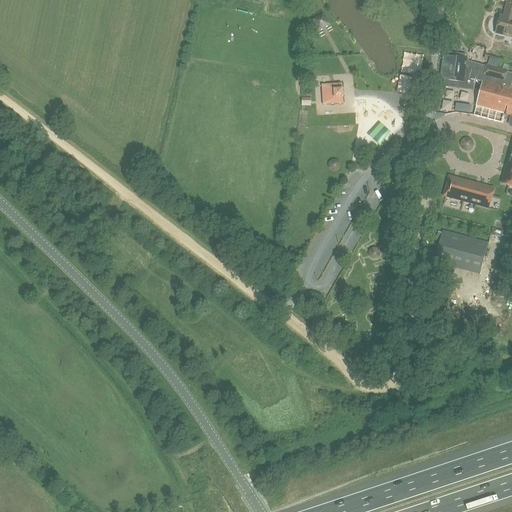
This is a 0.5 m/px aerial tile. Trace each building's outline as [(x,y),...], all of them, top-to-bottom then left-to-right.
[(511,0),(503,0),(507,1),(506,9),(511,10),(511,0)] [(511,10),(506,9),(504,16),(500,15),(495,33),(511,36),(511,10)] [(473,88),(476,81),(482,82),(476,107),(511,116),(511,88),(490,83),(491,79),(510,84),(511,77),(511,72),(508,72),(510,66),(504,64),(502,69),(498,68),(500,61),(494,59),(492,66),(487,65),(486,67),(468,62),(468,59),(465,59),(465,54),(448,52),(447,57),(443,56),(441,80),(460,82),(460,84),(473,88)] [(323,105),(343,104),(341,84),(322,86),(323,105)] [(311,102),(311,98),(302,98),(302,106),(311,106),(311,104),(311,102)] [(371,135),(384,146),(396,133),(383,121),(371,135)] [(511,146),(503,180),(503,183),(502,183),(511,185),(511,146)] [(481,185),(468,182),(450,177),(445,196),(463,201),(476,204),(489,208),(494,189),(481,185)] [(444,231),(437,261),(481,273),(489,243),(444,231)]
